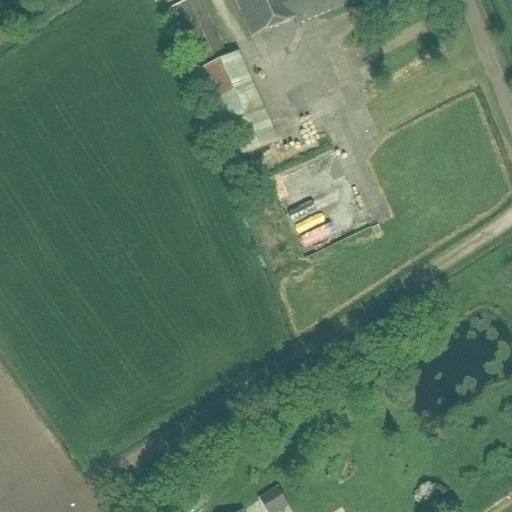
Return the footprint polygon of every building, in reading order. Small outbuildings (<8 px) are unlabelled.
[(227,59),(200,0),(194,0),(168,12),(236,160),(277,141),(237,55),(227,59)] [(236,0),(252,37),(295,19),(297,25),(343,6),(345,2),(350,0),(236,0)] [(304,239),(331,229),(327,220),(301,229),(304,239)] [(305,245),(313,257),(332,245),(324,233),(305,245)] [(286,494),(260,511),(293,511),(297,510),(286,494)]
